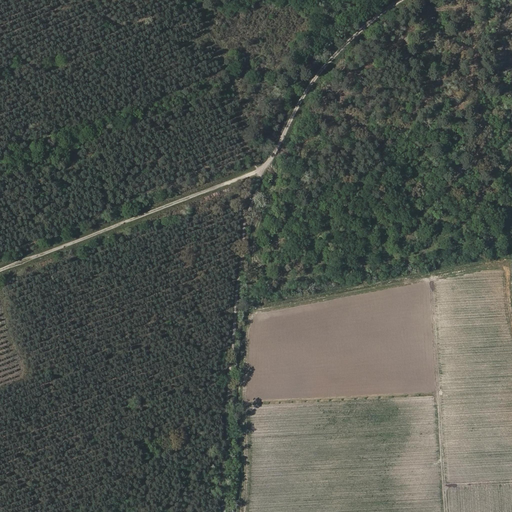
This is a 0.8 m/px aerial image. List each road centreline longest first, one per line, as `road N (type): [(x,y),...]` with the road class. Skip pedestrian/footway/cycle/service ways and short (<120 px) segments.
road 1 (track): [(0,270),(254,174),(278,155),(327,63),(407,0)]
road 2 (track): [(245,511),(249,272),(256,220),(275,176),(265,165)]
